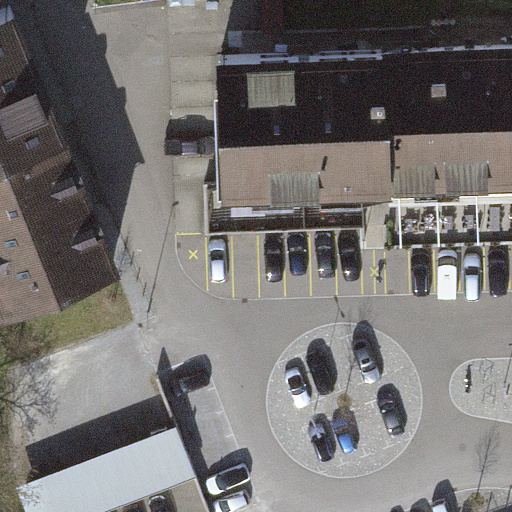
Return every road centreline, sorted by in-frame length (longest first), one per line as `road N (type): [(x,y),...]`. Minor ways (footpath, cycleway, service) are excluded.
road 1 (residential): [(511,314),(188,325),(83,33),(63,0)]
road 2 (unknown): [(188,325),(217,511)]
